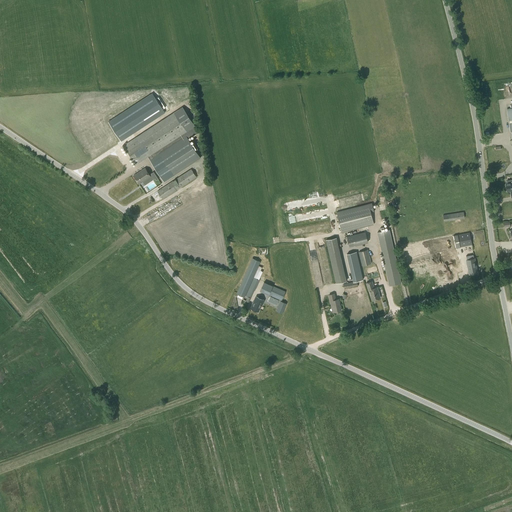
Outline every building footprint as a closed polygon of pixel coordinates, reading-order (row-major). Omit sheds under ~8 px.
[(121,141),(163,114),(163,113),(162,111),(161,111),(159,108),(161,107),(163,109),(165,107),(158,97),(156,98),(154,100),(150,94),(108,121),(121,141)] [(182,107),(124,145),(136,164),(195,126),(182,107)] [(161,156),(150,163),(162,181),(173,174),(174,176),(201,158),(187,137),(160,154),(161,156)] [(145,167),(134,175),(139,184),(151,176),(145,167)] [(191,169),(157,191),(163,199),(196,177),(191,169)] [(148,189),(159,183),(155,176),(144,183),(148,189)] [(374,225),(371,213),(374,212),(372,203),(337,212),(342,233),(374,225)] [(464,212),(443,215),(444,221),(465,218),(464,212)] [(390,229),(378,232),(389,285),(401,282),(390,229)] [(365,232),(346,237),(349,247),(354,246),(368,243),(365,232)] [(470,232),(412,244),(415,256),(472,244),(470,232)] [(336,236),(326,239),(328,250),(336,283),(346,281),(336,236)] [(353,282),(344,284),(345,289),(358,286),(357,281),(361,280),(355,250),(347,252),(353,282)] [(368,250),(359,252),(362,265),(371,263),(368,250)] [(437,264),(412,268),(414,277),(459,269),(458,260),(459,259),(458,253),(435,257),(437,264)] [(252,258),(237,294),(244,297),(260,262),(252,258)] [(475,258),(467,260),(470,274),(477,272),(475,258)] [(249,292),(246,301),(249,302),(251,298),(254,290),(255,290),(259,280),(254,278),(248,292),(249,292)] [(372,281),(366,283),(368,290),(369,290),(372,300),(380,298),(377,287),(374,288),(372,281)] [(264,282),(260,291),(282,300),(286,292),(264,282)] [(334,294),(329,295),(333,312),(341,310),(338,299),(335,300),(334,294)] [(256,296),(251,308),(258,312),(261,305),(262,305),(264,300),(256,296)] [(279,300),(270,297),(268,302),(277,305),(279,300)] [(280,301),(276,311),(282,313),(287,304),(280,301)]
